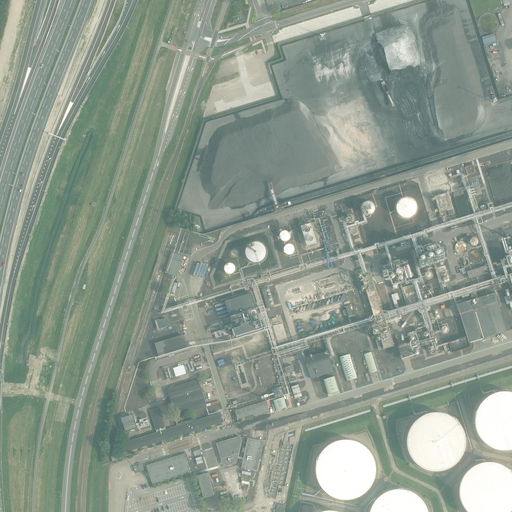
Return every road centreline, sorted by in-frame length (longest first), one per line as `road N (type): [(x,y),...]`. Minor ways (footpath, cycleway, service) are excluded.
road 1 (secondary): [(65,494),(82,393),(158,156)]
road 2 (motorway): [(0,261),(29,147),(85,0)]
road 3 (motorway): [(0,334),(20,235),(57,128)]
road 4 (motorway): [(68,0),(0,195)]
road 5 (motorway): [(57,128),(129,0)]
road 6 (motorway): [(57,128),(109,0)]
road 7 (unclassified): [(358,0),(231,38)]
road 8 (secondary): [(189,33),(158,156)]
road 9 (motorway): [(57,0),(16,115)]
road 10 (secondary): [(158,156),(198,41)]
